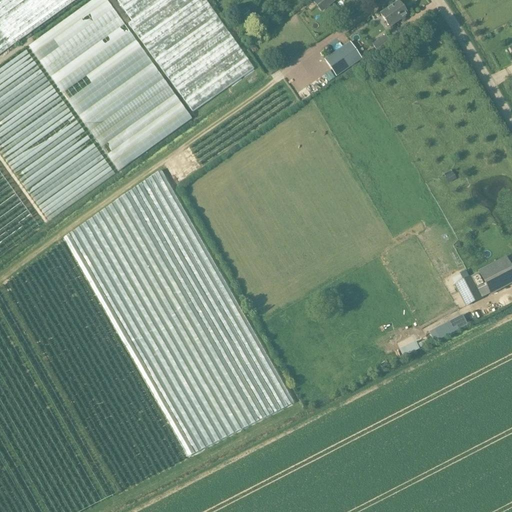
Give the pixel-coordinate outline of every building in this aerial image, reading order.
[(0,0),(0,53),(75,0),(0,0)] [(192,120),(105,0),(94,0),(28,47),(118,172),(192,120)] [(116,0),(132,22),(128,25),(192,113),(254,69),(204,0),(116,0)] [(321,13),(338,0),(315,0),(313,2),(321,13)] [(380,15),(389,28),(408,15),(399,2),(380,15)] [(245,10),(240,14),(245,20),(250,16),(245,10)] [(383,35),(370,40),(373,49),(387,43),(383,35)] [(350,43),(325,60),(336,77),(362,59),(350,43)] [(481,299),(490,295),(490,296),(511,284),(511,269),(506,257),(478,272),(478,273),(470,277),(457,284),(468,306),(481,299)] [(432,343),(466,326),(461,315),(426,332),(432,343)] [(419,350),(416,343),(399,351),(403,358),(419,350)]
